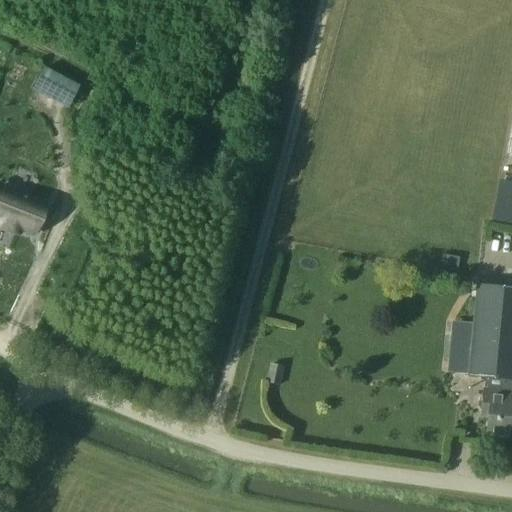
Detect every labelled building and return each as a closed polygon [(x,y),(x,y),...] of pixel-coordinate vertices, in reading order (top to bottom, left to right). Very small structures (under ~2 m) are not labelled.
[(97,101),(61,84),(50,105),(86,123),(97,101)] [(57,154),(11,138),(7,149),(3,148),(0,156),(4,158),(0,169),(46,185),(50,174),(54,175),(57,166),(53,165),(57,154)] [(12,231),(36,237),(46,201),(0,188),(0,232),(11,235),(12,231)] [(468,375),(490,377),(488,392),(484,391),(482,409),(489,410),(487,436),(511,438),(511,292),(476,289),(468,375)] [(269,365),(266,384),(281,387),(284,368),(269,365)]
